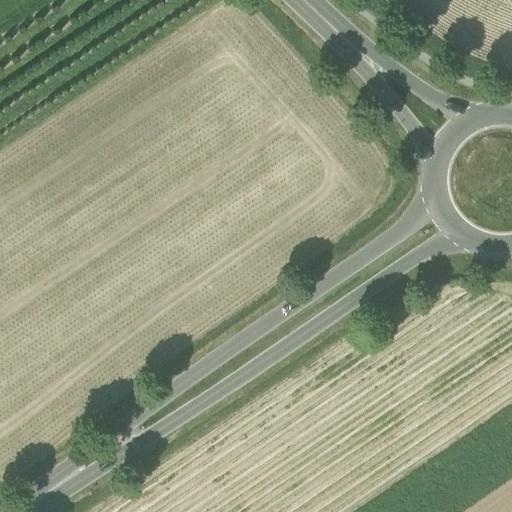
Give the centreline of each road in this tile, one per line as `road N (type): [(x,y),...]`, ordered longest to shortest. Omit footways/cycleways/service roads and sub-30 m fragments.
road 1 (primary): [(60,483),(132,446),(429,248),(463,237)]
road 2 (primary): [(433,194),(410,221),(129,422),(60,483)]
road 3 (secondary): [(354,49),(434,163)]
road 4 (secondary): [(477,114),(354,49)]
